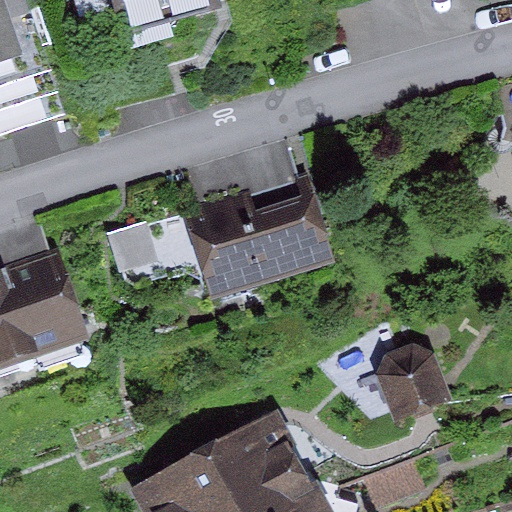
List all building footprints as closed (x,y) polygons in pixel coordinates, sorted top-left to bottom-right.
[(19,0),(0,0),(0,111),(49,95),(19,0)] [(211,0),(85,0),(89,14),(117,7),(124,33),(214,11),(211,0)] [(302,188),(192,218),(215,299),(325,268),(302,188)] [(0,374),(81,350),(55,265),(0,281),(0,374)] [(375,377),(400,446),(454,426),(429,357),(375,377)] [(312,511),(274,436),(151,497),(158,511),(312,511)]
